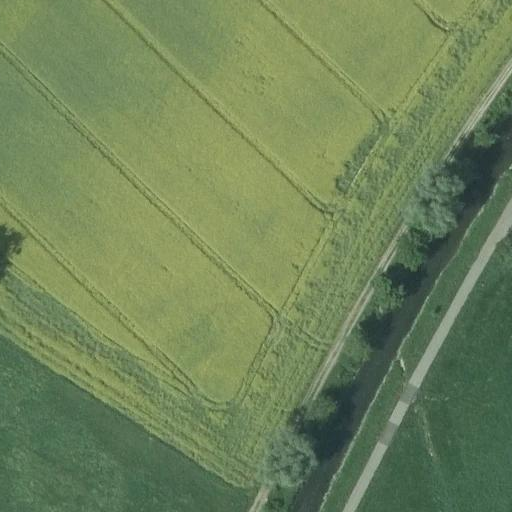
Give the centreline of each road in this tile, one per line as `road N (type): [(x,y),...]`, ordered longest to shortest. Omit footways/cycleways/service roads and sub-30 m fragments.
road 1 (track): [(511,61),(415,203),(251,511)]
road 2 (track): [(350,511),(511,209)]
